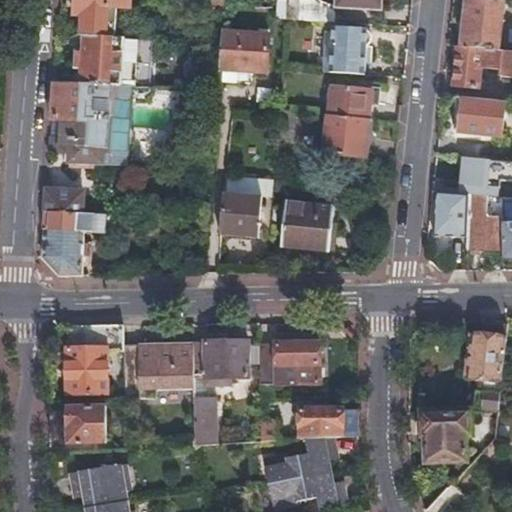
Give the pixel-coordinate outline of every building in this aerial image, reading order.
[(81,34),(115,36),(118,6),(128,7),(129,0),(74,0),(73,12),(83,13),(81,34)] [(210,4),(224,5),(224,0),(188,0),(188,10),(209,12),(210,4)] [(286,0),(285,20),(319,21),(321,2),(319,0),(286,0)] [(336,0),(336,8),(381,11),(381,0),(336,0)] [(503,0),(466,0),(461,46),(498,49),(503,0)] [(329,72),(363,74),(366,29),(332,27),(332,32),(329,72)] [(325,31),(322,72),(329,72),(332,32),(325,31)] [(120,85),(121,77),(134,78),(137,38),(115,36),(81,34),(78,33),(75,77),(75,82),(120,85)] [(221,44),(220,70),(266,73),(268,36),(222,33),(221,44)] [(500,74),(511,75),(511,50),(498,49),(461,46),(456,45),(455,49),(452,85),(478,87),(480,65),(500,67),(500,74)] [(52,135),(51,149),(72,150),(72,160),(96,161),(104,162),(104,163),(129,165),(132,101),(145,102),(153,94),(154,87),(120,85),(75,82),(73,82),(70,82),(68,82),(65,82),(63,81),(55,81),(53,117),(57,118),(57,121),(59,123),(59,129),(56,131),(56,135),(52,135)] [(329,113),(370,117),(371,102),(373,88),(333,84),(329,113)] [(499,140),(504,100),(456,95),(452,136),(499,140)] [(281,112),(279,139),(293,140),(296,113),(281,112)] [(365,156),(370,117),(329,113),(324,153),(365,156)] [(511,161),(463,156),(459,191),(470,192),(497,194),(499,177),(511,178),(511,161)] [(226,181),(222,233),(260,235),(264,196),(266,196),(268,178),(243,176),(242,182),(226,181)] [(266,196),(274,197),(276,179),(268,178),(266,196)] [(48,188),(47,211),(84,213),(85,191),(48,188)] [(459,191),(442,190),(441,203),(436,203),(433,233),(468,236),(470,192),(459,191)] [(503,195),(497,194),(470,192),(468,236),(467,247),(503,249),(503,195)] [(503,249),(504,257),(511,256),(511,195),(503,195),(503,249)] [(285,199),(280,245),(327,250),(331,212),(336,212),(337,204),(285,199)] [(62,274),(84,274),(86,230),(106,230),(107,215),(84,213),(47,211),(44,257),(62,274)] [(125,324),(68,324),(69,391),(109,390),(109,351),(125,351),(125,342),(125,324)] [(196,341),(196,342),(196,376),(249,376),(250,341),(234,341),(225,341),(225,333),(208,333),(208,341),(196,341)] [(234,333),(225,333),(225,341),(234,341),(234,333)] [(504,381),(509,340),(473,336),(468,378),(504,381)] [(278,343),(261,343),(261,383),(321,382),(321,343),(294,343),(294,337),(278,337),(278,343)] [(125,351),(126,395),(143,395),(143,383),(158,383),(159,387),(180,387),(183,382),(196,383),(196,376),(196,342),(125,342),(125,351)] [(501,410),(503,393),(488,392),(487,409),(501,410)] [(210,403),(196,403),(196,445),(215,444),(215,424),(210,424),(210,403)] [(106,405),(69,406),(70,426),(71,426),(72,441),(91,441),(91,436),(107,435),(106,405)] [(301,408),(301,439),(308,439),(336,438),(359,436),(360,425),(359,409),(301,408)] [(472,414),(423,414),(424,435),(427,436),(428,460),(468,460),(467,435),(472,435),(472,414)] [(261,421),(260,441),(280,440),(280,421),(261,421)] [(339,452),(336,438),(308,439),(311,452),(291,456),(290,453),(265,457),(275,510),(300,505),(299,502),(319,498),(321,511),(325,511),(349,504),(346,489),(335,491),(334,485),(330,461),(328,454),(339,452)] [(340,459),(339,452),(328,454),(330,461),(340,459)] [(139,511),(138,504),(132,505),(128,484),(134,483),(130,460),(75,471),(78,487),(87,486),(89,492),(92,511),(139,511)] [(440,477),(419,494),(422,502),(426,511),(450,488),(440,477)] [(335,491),(346,489),(345,483),(334,485),(335,491)] [(79,494),(89,492),(87,486),(78,487),(79,494)]
